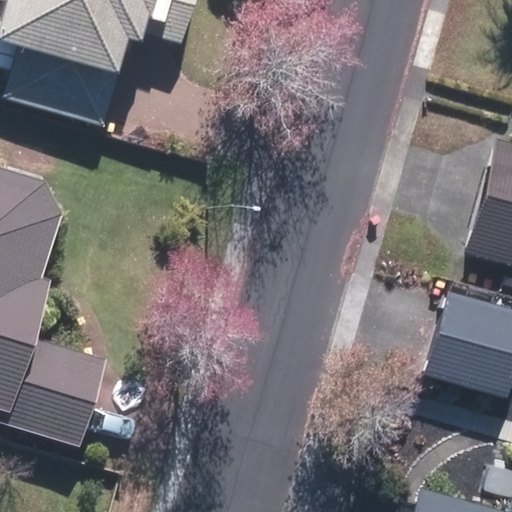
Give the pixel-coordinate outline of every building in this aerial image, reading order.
[(6,0),(0,24),(0,35),(23,42),(8,94),(104,121),(128,35),(142,39),(144,30),(180,40),(191,0),(6,0)] [(511,141),(495,137),(464,248),(511,260),(511,141)] [(0,416),(76,440),(101,358),(34,337),(52,280),(41,276),(61,212),(44,181),(0,167),(0,416)] [(511,302),(439,284),(418,367),(506,389),(511,365),(511,302)] [(421,482),(412,511),(511,511),(511,494),(509,506),(421,482)]
